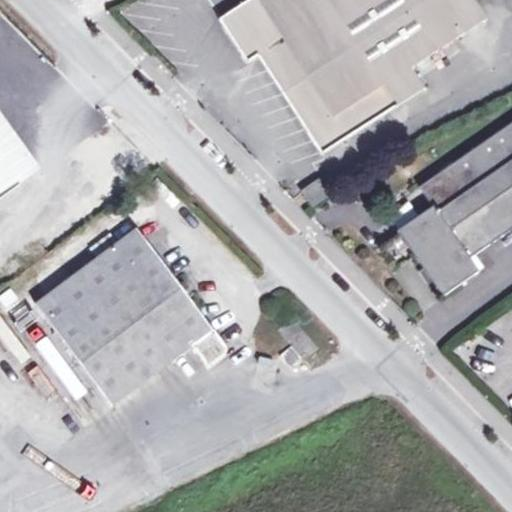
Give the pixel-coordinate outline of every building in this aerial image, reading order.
[(475,0),(245,0),(219,17),(240,49),(258,55),(322,153),(423,86),(412,67),(488,18),(475,0)] [(258,55),(240,49),(247,62),(258,55)] [(434,208),(399,232),(400,233),(413,252),(443,296),(479,273),(471,259),(511,230),(511,124),(420,186),(434,208)] [(88,194),(55,146),(23,169),(57,217),(88,194)] [(320,180),(304,192),(313,205),(329,194),(320,180)] [(96,258),(35,305),(112,406),(193,347),(209,368),(225,356),(226,349),(136,229),(116,243),(108,233),(89,247),(96,258)] [(413,252),(400,233),(382,246),(394,265),(413,252)] [(35,260),(26,249),(4,264),(13,276),(35,260)]
